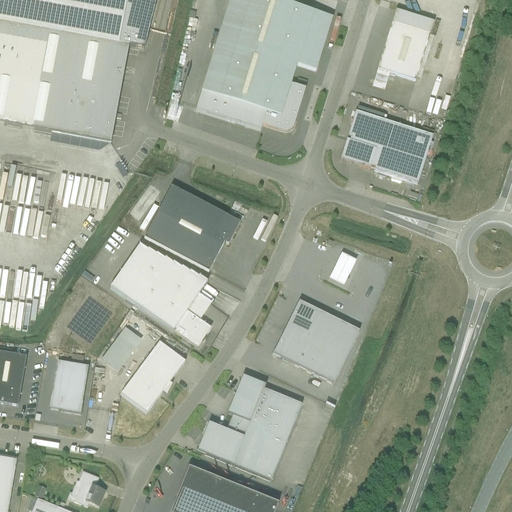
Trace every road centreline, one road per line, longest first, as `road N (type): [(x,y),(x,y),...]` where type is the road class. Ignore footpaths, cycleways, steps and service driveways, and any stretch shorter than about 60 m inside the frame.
road 1 (unclassified): [(145,465),(265,293),(308,186)]
road 2 (unclassified): [(308,186),(366,0)]
road 3 (primary): [(407,511),(462,353)]
road 4 (unclassified): [(145,465),(0,434)]
